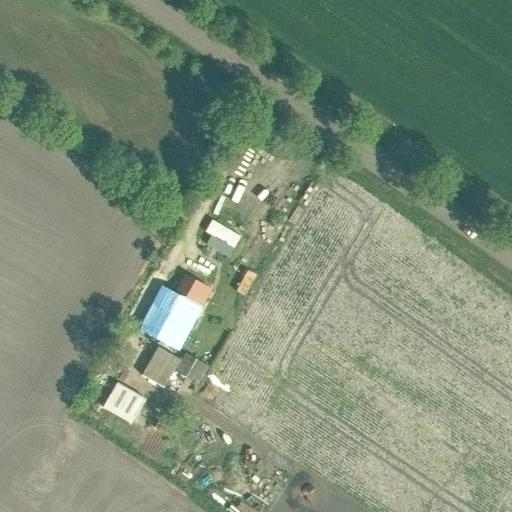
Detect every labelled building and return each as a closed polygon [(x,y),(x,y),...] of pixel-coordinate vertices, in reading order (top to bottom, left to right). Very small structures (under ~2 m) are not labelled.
[(185,331),(208,290),(183,276),(173,294),(161,288),(138,328),(175,348),(184,331),(185,331)] [(176,372),(198,385),(209,366),(187,353),(176,372)] [(72,416),(83,421),(93,398),(82,393),(72,416)] [(81,426),(101,436),(115,409),(95,399),(81,426)] [(67,456),(79,449),(73,438),(61,445),(67,456)]
